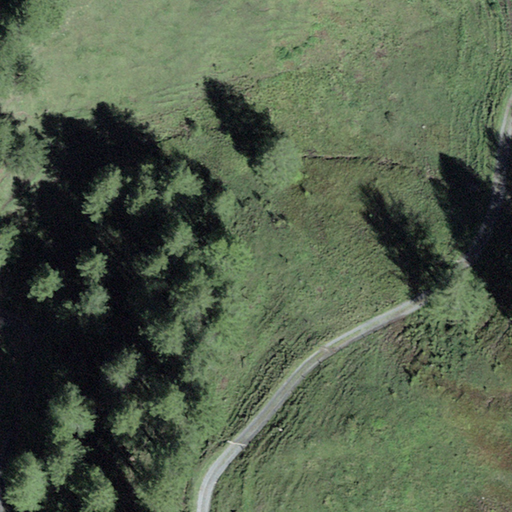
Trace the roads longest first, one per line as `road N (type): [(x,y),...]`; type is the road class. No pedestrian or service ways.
road 1 (track): [(193,511),(191,485),(320,351),(488,244),(511,139)]
road 2 (track): [(0,282),(35,326),(0,398)]
